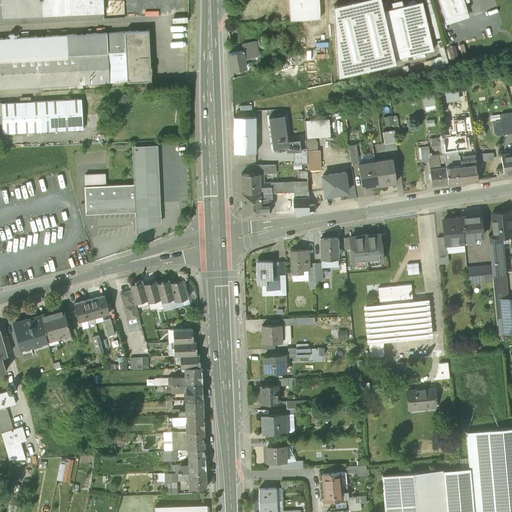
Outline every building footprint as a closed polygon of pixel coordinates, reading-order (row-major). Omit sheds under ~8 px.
[(0,0),(0,23),(104,19),(102,0),(0,0)] [(288,0),(290,20),(320,18),(318,0),(288,0)] [(394,60),(381,10),(379,0),(357,0),(331,6),(337,77),(394,64),(394,60)] [(420,0),(381,10),(394,60),(432,51),(420,0)] [(464,0),(438,0),(445,19),(468,11),(464,0)] [(291,21),(284,22),(285,47),(292,46),(291,21)] [(148,30),(125,31),(126,52),(107,53),(109,83),(151,81),(151,74),(151,67),(150,67),(148,30)] [(125,31),(0,37),(0,58),(37,56),(107,53),(126,52),(125,31)] [(253,48),(257,47),(261,46),(260,40),(252,42),(253,48)] [(252,42),(242,44),(243,50),(253,48),(252,42)] [(243,50),(227,54),(231,72),(243,69),(241,60),(259,56),(259,53),(257,47),(253,48),(243,50)] [(107,53),(37,56),(39,86),(109,83),(107,53)] [(37,56),(0,58),(0,88),(39,86),(37,56)] [(443,102),(459,100),(457,88),(441,90),(443,102)] [(132,105),(126,94),(118,98),(124,109),(132,105)] [(433,96),(423,97),(425,112),(435,111),(433,96)] [(1,103),(1,114),(2,133),(83,129),(81,99),(1,103)] [(511,113),(500,114),(501,120),(495,121),(492,124),(493,133),(497,135),(511,133),(511,118),(511,113)] [(282,115),(268,117),(272,150),(286,148),(286,152),(292,151),(300,151),(300,149),(299,139),(286,141),(282,115)] [(233,153),(256,153),(255,117),(233,117),(233,153)] [(305,120),(306,138),(316,137),(330,136),(329,119),(305,120)] [(444,149),(444,151),(468,148),(466,133),(464,120),(456,121),(457,130),(451,130),(451,135),(442,136),(444,149)] [(394,130),(382,132),(384,144),(396,142),(394,130)] [(439,150),(444,149),(442,136),(442,132),(428,134),(430,147),(419,148),(421,160),(428,160),(430,169),(446,167),(445,158),(445,155),(440,156),(439,150)] [(306,148),(306,150),(317,149),(316,137),(306,138),(306,148)] [(356,144),(348,146),(350,162),(358,161),(356,144)] [(156,147),(134,148),(136,184),(137,209),(137,224),(147,224),(147,220),(159,220),(156,147)] [(293,165),(307,164),(306,150),(306,148),(300,149),(300,151),(292,151),(293,165)] [(320,149),(317,149),(306,150),(307,164),(308,170),(316,170),(321,170),(320,149)] [(511,152),(501,155),(504,173),(511,171),(511,152)] [(392,159),(375,161),(378,185),(396,182),(392,159)] [(464,161),(464,164),(466,181),(478,179),(475,160),(464,161)] [(375,161),(358,164),(359,173),(362,173),(364,187),(378,185),(375,161)] [(451,166),(446,167),(448,183),(466,181),(464,164),(451,166)] [(274,165),(258,165),(259,173),(259,174),(275,173),(274,165)] [(446,167),(430,169),(432,186),(441,184),(448,183),(446,167)] [(297,182),(270,183),(270,187),(270,191),(271,191),(293,191),(308,190),(308,188),(308,170),(299,171),(299,177),(296,177),(297,182)] [(316,170),(308,170),(308,188),(316,188),(316,170)] [(259,173),(241,174),(242,193),(260,192),(260,187),(259,174),(259,173)] [(323,177),(326,197),(348,193),(345,173),(323,177)] [(45,186),(64,185),(63,174),(44,175),(45,186)] [(84,177),(84,187),(105,185),(105,176),(84,177)] [(137,209),(136,184),(105,185),(84,187),(85,211),(137,209)] [(308,190),(293,191),(294,199),(308,198),(308,190)] [(260,192),(242,193),(242,217),(268,214),(268,204),(260,205),(260,198),(260,192)] [(294,199),(293,199),(293,206),(295,215),(314,210),(313,205),(308,205),(308,198),(294,199)] [(509,211),(492,213),(494,235),(494,238),(499,237),(511,236),(510,226),(511,226),(510,219),(509,211)] [(480,215),(461,217),(461,218),(463,242),(475,240),(475,237),(482,236),(480,215)] [(455,219),(443,220),(444,238),(445,244),(446,244),(463,242),(461,218),(458,218),(456,217),(455,219)] [(361,236),(349,237),(350,249),(352,263),(382,260),(380,246),(379,234),(367,235),(361,235),(361,236)] [(494,235),(488,236),(489,245),(500,244),(499,237),(494,238),(494,235)] [(337,238),(320,239),(321,259),(321,263),(321,264),(338,264),(337,238)] [(444,238),(436,239),(439,264),(447,263),(446,244),(445,244),(444,238)] [(307,249),(290,249),(291,270),(308,270),(308,263),(307,249)] [(501,250),(490,251),(491,266),(492,277),(503,276),(501,250)] [(268,262),(257,262),(258,274),(256,274),(257,280),(265,280),(266,290),(280,289),(279,275),(278,262),(278,266),(268,266),(268,262)] [(321,263),(314,263),(315,281),(322,281),(321,264),(321,263)] [(491,266),(466,269),(467,282),(492,280),(492,277),(491,266)] [(503,276),(492,277),(492,280),(498,336),(511,335),(511,299),(506,300),(503,276)] [(169,279),(157,283),(161,298),(162,301),(174,298),(170,282),(169,279)] [(182,279),(170,282),(174,298),(175,301),(188,297),(182,279)] [(156,280),(143,283),(147,299),(148,302),(161,298),(157,283),(156,280)] [(142,281),(130,284),(132,291),(135,303),(147,299),(143,283),(142,281)] [(410,284),(377,288),(379,306),(412,302),(410,284)] [(132,291),(121,293),(124,306),(125,306),(135,304),(135,303),(132,291)] [(105,295),(89,299),(94,317),(110,312),(105,295)] [(89,299),(73,304),(78,321),(88,319),(94,317),(89,299)] [(379,306),(365,307),(369,342),(383,340),(430,336),(426,301),(412,302),(379,306)] [(135,304),(125,306),(128,320),(139,318),(135,304)] [(63,308),(52,311),(59,337),(70,333),(63,308)] [(52,311),(39,315),(47,340),(59,337),(52,311)] [(39,315),(30,317),(30,318),(27,319),(27,318),(13,322),(20,348),(47,340),(39,315)] [(94,317),(88,319),(90,327),(96,325),(94,317)] [(314,317),(287,318),(286,318),(287,325),(315,324),(314,317)] [(109,319),(103,321),(107,336),(114,335),(109,319)] [(283,324),(262,325),(263,343),(281,342),(280,333),(284,333),(283,324)] [(0,328),(0,372),(3,371),(0,359),(0,357),(8,355),(0,328)] [(193,329),(173,329),(174,342),(193,342),(193,329)] [(99,336),(91,339),(96,355),(104,353),(99,336)] [(383,340),(369,342),(370,358),(384,357),(383,340)] [(193,342),(174,342),(174,356),(181,355),(197,355),(196,342),(193,342)] [(308,347),(288,348),(288,357),(308,356),(308,347)] [(197,355),(181,355),(181,369),(185,369),(200,368),(200,355),(197,355)] [(284,355),(270,355),(270,356),(263,356),(264,373),(285,372),(284,355)] [(149,357),(131,357),(131,370),(149,369),(149,357)] [(447,362),(438,363),(438,367),(437,371),(435,376),(433,378),(433,380),(449,378),(447,362)] [(200,368),(185,369),(186,377),(186,384),(202,384),(201,368),(200,368)] [(294,378),(278,379),(278,386),(288,385),(288,389),(295,389),(294,378)] [(202,384),(186,384),(186,391),(186,400),(203,400),(202,384)] [(276,385),(260,386),(261,386),(261,393),(260,393),(261,403),(277,403),(276,385)] [(433,389),(425,390),(425,389),(415,390),(415,391),(407,392),(408,409),(435,406),(433,389)] [(12,390),(0,393),(0,408),(6,406),(16,403),(12,390)] [(203,400),(186,400),(186,416),(203,416),(203,400)] [(306,400),(286,401),(286,408),(303,408),(306,407),(306,400)] [(6,406),(0,408),(0,429),(1,433),(13,429),(6,406)] [(283,415),(261,416),(262,433),(284,433),(284,432),(283,432),(282,425),(284,425),(283,415)] [(203,416),(186,416),(186,423),(186,431),(204,431),(203,416)] [(13,429),(1,433),(5,446),(21,442),(26,440),(22,427),(13,429)] [(469,468),(442,470),(446,511),(511,511),(511,427),(465,432),(469,468)] [(204,431),(186,431),(187,449),(188,449),(205,448),(204,431)] [(21,442),(5,446),(9,460),(26,459),(21,442)] [(285,445),(266,446),(267,462),(280,462),(285,461),(285,445)] [(188,464),(188,472),(205,472),(205,448),(188,449),(188,464)] [(72,459),(61,457),(60,462),(66,463),(62,481),(68,482),(72,459)] [(285,461),(280,462),(280,469),(304,468),(304,461),(285,461)] [(442,469),(381,475),(384,511),(446,511),(442,470),(442,469)] [(346,471),(339,472),(340,485),(347,485),(346,472),(346,471)] [(178,481),(178,479),(178,472),(174,472),(164,473),(165,481),(177,481),(178,481)] [(188,472),(178,472),(178,479),(189,479),(189,488),(206,488),(205,472),(188,472)] [(339,472),(322,474),(322,478),(323,487),(340,485),(339,472)] [(177,481),(165,481),(165,494),(177,494),(177,481)] [(340,485),(323,487),(324,496),(324,500),(341,499),(340,485)] [(275,488),(259,488),(259,493),(259,502),(276,501),(275,488)] [(276,511),(276,501),(259,502),(259,511),(276,511)] [(361,503),(349,504),(349,511),(361,511),(361,503)]
